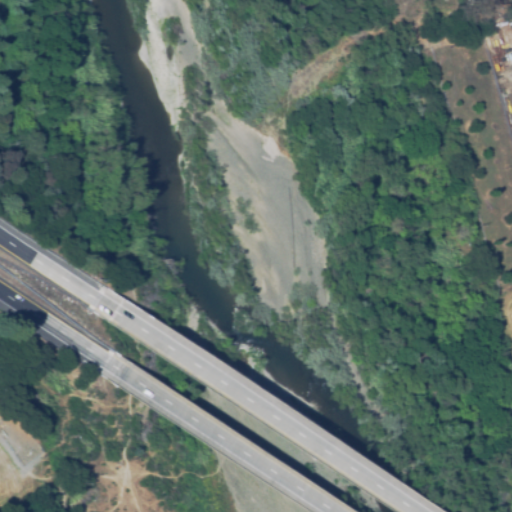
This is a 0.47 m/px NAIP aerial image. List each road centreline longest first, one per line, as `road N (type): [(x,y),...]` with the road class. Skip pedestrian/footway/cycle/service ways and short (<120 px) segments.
road 1 (motorway): [(416,511),(100,304)]
road 2 (motorway): [(110,364),(332,511)]
road 3 (motorway): [(0,289),(110,364)]
road 4 (motorway): [(100,304),(0,236)]
